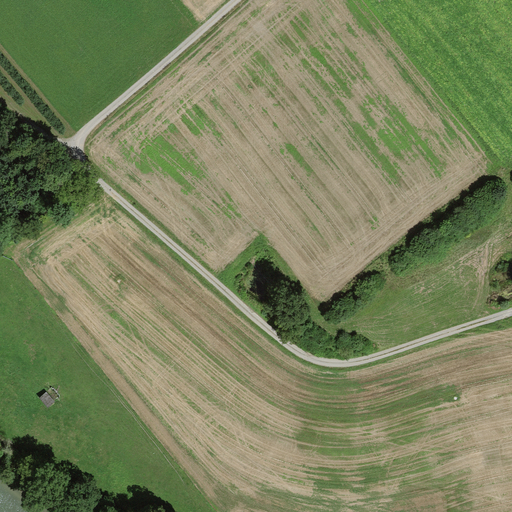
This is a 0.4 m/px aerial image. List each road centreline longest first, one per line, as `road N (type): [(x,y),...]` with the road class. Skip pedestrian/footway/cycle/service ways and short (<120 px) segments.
road 1 (track): [(76,143),(79,156),(182,252),(304,353),(366,361),(511,312)]
road 2 (track): [(234,0),(76,143)]
